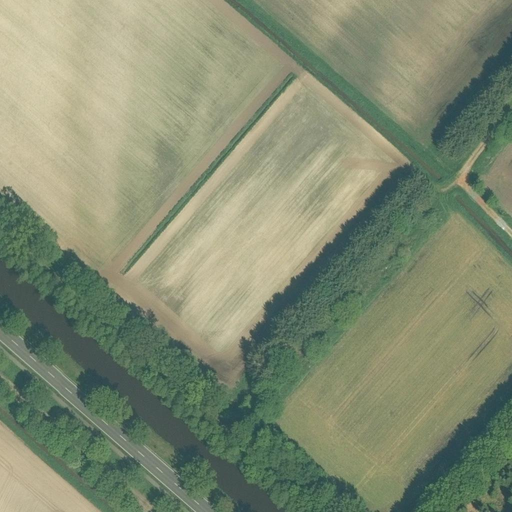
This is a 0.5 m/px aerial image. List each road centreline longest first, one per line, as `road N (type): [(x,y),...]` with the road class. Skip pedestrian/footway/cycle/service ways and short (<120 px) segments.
road 1 (primary): [(0,330),(207,511)]
road 2 (track): [(150,511),(0,380)]
